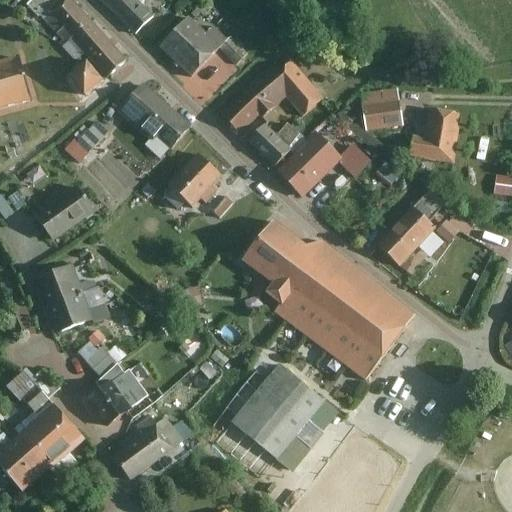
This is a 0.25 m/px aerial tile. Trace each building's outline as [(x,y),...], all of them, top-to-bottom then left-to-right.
[(124,58),(70,0),(66,0),(42,22),(68,51),(82,38),(110,70),(124,58)] [(101,0),(150,48),(174,23),(151,0),(101,0)] [(209,38),(194,23),(169,49),(196,76),(228,43),(216,31),(209,38)] [(330,104),(294,63),(232,117),(251,140),(294,104),(309,122),(330,104)] [(15,67),(0,70),(0,112),(26,106),(15,67)] [(409,129),(402,92),(361,99),(368,136),(409,129)] [(195,140),(144,93),(120,118),(171,165),(195,140)] [(461,168),(468,116),(444,112),(439,144),(416,141),(413,162),(461,168)] [(85,165),(114,132),(97,117),(68,150),(85,165)] [(296,154),(271,124),(251,140),(277,170),(296,154)] [(277,170),(305,202),(343,164),(314,135),(296,154),(277,170)] [(227,183),(202,160),(171,194),(196,217),(227,183)] [(511,196),(511,175),(500,174),(498,195),(511,196)] [(0,205),(10,219),(32,204),(19,186),(0,198),(0,205)] [(75,190),(35,219),(56,248),(96,220),(75,190)] [(378,249),(401,270),(437,232),(413,211),(378,249)] [(282,309),(276,317),(364,383),(413,319),(321,247),(308,250),(275,226),(243,265),(274,288),(267,297),(282,309)] [(79,272),(40,284),(56,342),(113,325),(108,307),(91,312),(79,272)] [(205,287),(183,291),(186,310),(209,306),(205,287)] [(106,332),(81,349),(104,380),(128,362),(106,332)] [(348,409),(283,358),(216,443),(262,479),(278,459),(298,474),(316,450),(302,439),(316,421),(330,432),(348,409)] [(124,376),(88,403),(108,429),(144,402),(124,376)] [(84,441),(54,409),(26,435),(54,467),(84,441)] [(179,450),(155,415),(133,430),(141,443),(113,461),(128,484),(179,450)] [(26,435),(0,457),(0,470),(22,495),(54,467),(26,435)]
